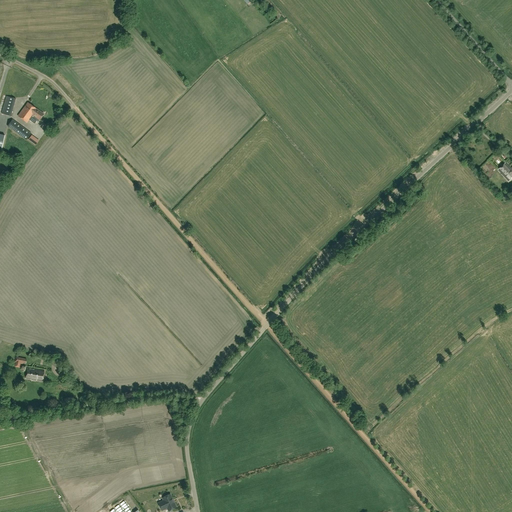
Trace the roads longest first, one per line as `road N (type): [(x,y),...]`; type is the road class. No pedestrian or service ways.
road 1 (unclassified): [(199,511),(191,423),(220,374),(325,261),(511,91)]
road 2 (track): [(267,325),(57,87),(0,53)]
road 3 (track): [(267,325),(431,511)]
